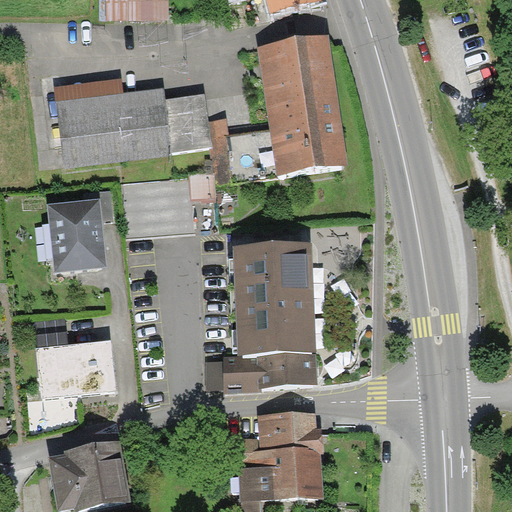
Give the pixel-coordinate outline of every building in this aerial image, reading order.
[(169,0),(100,0),(100,22),(169,23),(169,0)] [(256,0),(261,18),(324,1),(323,0),(256,0)] [(121,82),(56,89),(65,171),(211,150),(217,187),(347,168),(328,39),(259,50),(271,133),(229,139),(227,120),(209,124),(205,96),(165,101),(164,92),(123,96),(121,82)] [(511,73),(494,78),(502,107),(511,104),(511,73)] [(213,174),(189,176),(191,203),(215,202),(213,174)] [(112,192),(84,195),(84,204),(49,207),(54,275),(107,272),(103,224),(114,223),(112,192)] [(234,258),(231,258),(233,355),(239,355),(239,363),(225,363),(225,366),(209,367),(209,391),(224,391),(224,394),(249,394),(318,392),(316,389),(313,307),(312,269),(312,248),(234,250),(234,258)] [(39,344),(69,343),(68,323),(38,324),(39,344)] [(37,350),(42,400),(117,394),(113,344),(75,347),(37,350)] [(316,416),(258,418),(259,440),(229,439),(229,469),(238,469),(239,511),(262,511),(262,501),(322,499),(321,457),(323,456),(322,431),(317,431),(316,416)] [(66,458),(49,462),(59,511),(63,511),(79,509),(79,511),(83,511),(132,502),(119,443),(85,450),(65,454),(66,458)]
